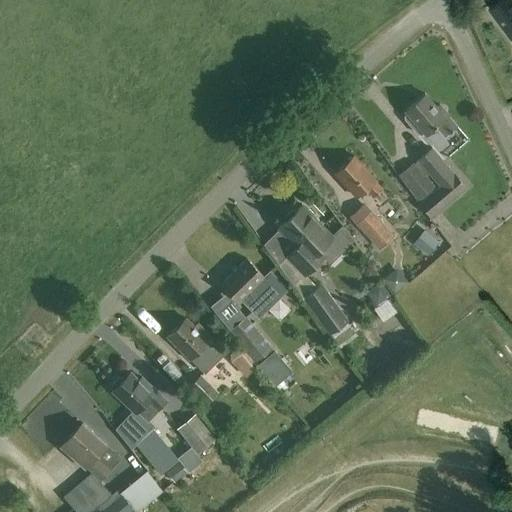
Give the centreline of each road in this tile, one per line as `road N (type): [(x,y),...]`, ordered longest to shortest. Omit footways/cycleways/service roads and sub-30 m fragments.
road 1 (unclassified): [(0,422),(220,190),(438,0)]
road 2 (residential): [(441,0),(511,152)]
